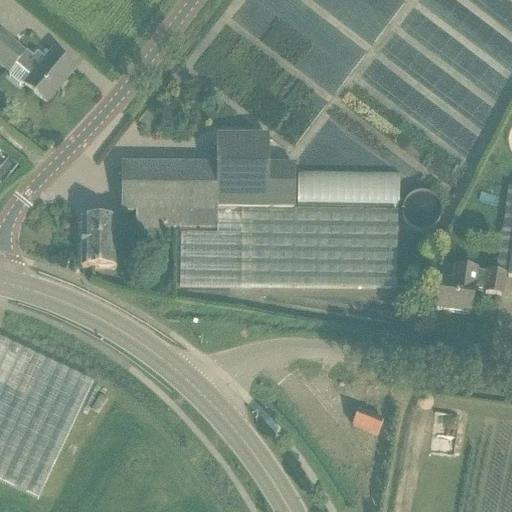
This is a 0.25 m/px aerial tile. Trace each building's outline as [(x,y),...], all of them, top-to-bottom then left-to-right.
[(0,35),(0,65),(8,72),(10,79),(20,87),(25,87),(30,92),(46,105),(56,93),(55,92),(74,71),(75,71),(53,53),(46,61),(38,55),(34,60),(32,63),(23,56),(24,54),(1,34),(0,35)] [(269,166),(269,139),(216,138),(216,167),(216,227),(216,237),(240,237),(240,211),(294,211),(295,167),(269,166)] [(136,235),(156,235),(169,235),(169,227),(216,227),(216,167),(121,167),(121,214),(136,214),(136,235)] [(396,289),(396,269),(396,239),(396,213),(294,211),(240,211),(240,237),(216,237),(180,237),(180,268),(180,288),(396,289)] [(81,222),(81,270),(115,271),(115,223),(81,222)] [(500,298),(504,278),(458,271),(456,285),(440,283),(436,311),(469,317),(473,289),(485,291),(484,295),(500,298)] [(78,402),(86,384),(0,344),(0,484),(33,500),(78,402)] [(377,438),(383,423),(358,414),(352,428),(377,438)]
